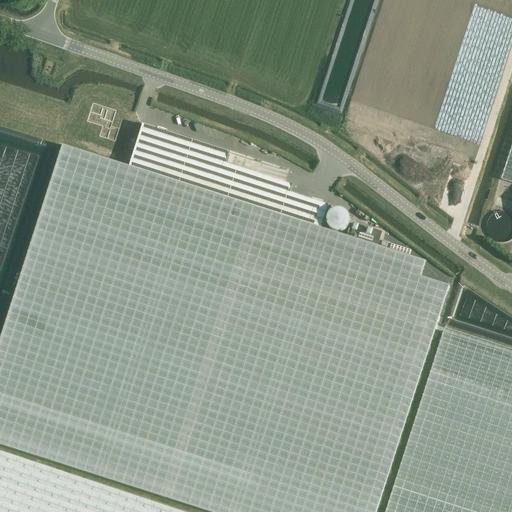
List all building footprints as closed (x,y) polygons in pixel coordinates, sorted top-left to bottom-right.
[(94,97),(84,127),(108,135),(105,144),(119,149),(130,115),(116,111),(118,105),(94,97)] [(350,236),(321,226),(328,206),(290,194),(293,186),(226,164),(230,153),(143,125),(129,167),(61,145),(0,337),(0,445),(209,511),(375,511),(449,286),(421,277),(425,261),(378,245),(350,236)] [(511,144),(501,180),(511,183),(511,144)] [(511,219),(511,218),(510,215),(508,213),(506,211),(504,210),(501,209),(497,208),(494,208),(491,209),(488,211),(485,213),(483,215),(482,218),(481,221),(480,224),(480,226),(481,229),(482,232),(484,235),(487,237),(489,239),(493,240),(495,240),(499,240),(502,239),(504,238),(507,236),(510,234),(511,231),(511,228),(511,219)] [(350,236),(378,245),(382,233),(354,224),(350,236)] [(387,511),(510,511),(511,349),(444,328),(393,487),(395,488),(387,511)] [(181,511),(0,451),(0,511),(181,511)]
